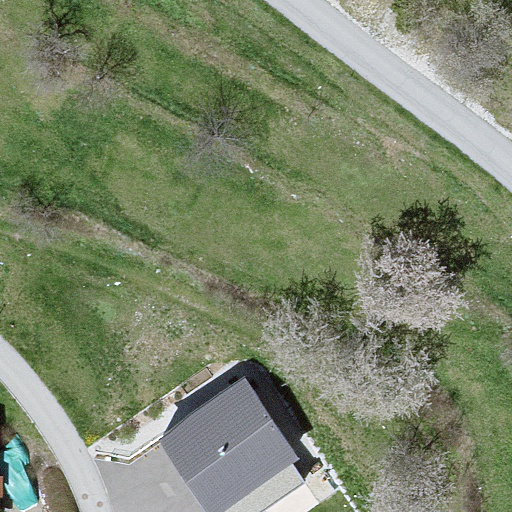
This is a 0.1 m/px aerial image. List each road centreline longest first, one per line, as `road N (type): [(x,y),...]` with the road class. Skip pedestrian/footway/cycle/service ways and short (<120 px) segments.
road 1 (residential): [(511,178),(294,0)]
road 2 (residential): [(0,349),(46,418),(90,511)]
